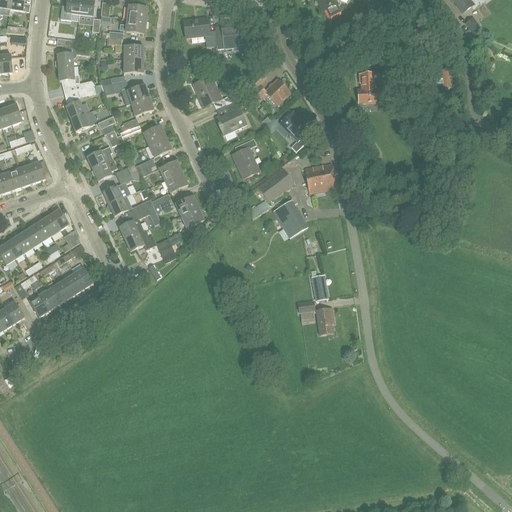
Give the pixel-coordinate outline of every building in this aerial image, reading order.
[(0,0),(0,16),(3,17),(4,10),(10,11),(12,0),(0,0)] [(12,0),(10,11),(29,14),(31,6),(25,5),(25,0),(12,0)] [(71,22),(72,15),(80,16),(82,1),(71,0),(68,0),(68,8),(62,7),(61,20),(71,22)] [(317,0),(324,12),(326,11),(330,19),(341,13),(337,5),(338,5),(335,0),(313,0),(314,1),(317,0)] [(469,0),(452,0),(463,14),(474,6),(469,0)] [(82,1),(80,16),(93,18),(95,3),(82,1)] [(103,4),(101,17),(109,18),(111,5),(103,4)] [(127,20),(147,23),(148,10),(129,7),(127,20)] [(391,15),(389,8),(380,11),(382,18),(391,15)] [(474,18),(466,24),(470,30),(475,37),(484,31),(474,18)] [(92,34),(99,34),(101,21),(94,20),(92,34)] [(120,32),(125,33),(125,34),(145,36),(147,23),(127,20),(126,27),(121,26),(120,32)] [(217,47),(216,32),(209,33),(208,20),(184,23),(186,38),(205,36),(206,48),(217,47)] [(218,51),(224,50),(234,49),(233,41),(247,40),(245,22),(222,25),(223,31),(216,32),(217,47),(218,51)] [(7,35),(25,36),(25,29),(8,28),(7,35)] [(412,32),(419,51),(431,46),(424,28),(412,32)] [(57,47),(76,49),(77,43),(58,40),(57,47)] [(126,46),(123,46),(123,47),(116,46),(116,54),(125,54),(124,61),(144,61),(145,49),(125,48),(126,46)] [(478,65),(481,66),(487,66),(487,49),(479,49),(478,65)] [(78,50),(77,56),(90,58),(91,51),(78,50)] [(73,55),(59,56),(58,56),(58,61),(57,61),(55,63),(56,68),(57,70),(74,68),(73,55)] [(1,57),(2,75),(13,74),(12,56),(1,57)] [(144,76),(144,61),(124,61),(124,75),(144,76)] [(74,68),(57,70),(58,70),(59,83),(68,82),(68,87),(76,87),(75,77),(79,76),(78,68),(74,68)] [(441,85),(443,89),(455,88),(453,70),(441,72),(440,76),(437,76),(434,78),(433,80),(434,83),(435,85),(438,86),(441,85)] [(379,104),(379,99),(384,99),(386,97),(387,95),(386,92),(385,91),(382,90),(382,89),(379,89),(379,91),(376,91),(376,81),(385,81),(384,71),(372,72),(372,75),(360,76),(360,84),(362,84),(362,92),(359,92),(359,104),(365,104),(365,105),(379,104)] [(112,86),(126,84),(125,77),(111,80),(105,81),(106,87),(112,86)] [(227,77),(221,80),(225,87),(230,85),(227,77)] [(203,109),(222,100),(211,78),(194,86),(201,101),(200,102),(203,109)] [(260,104),(268,97),(278,108),(291,95),(278,81),(266,92),(260,87),(260,86),(255,81),(242,93),(248,99),(252,95),(260,104)] [(82,91),(94,88),(93,82),(80,85),(82,91)] [(127,90),(126,84),(112,86),(113,92),(127,90)] [(131,105),(150,99),(146,87),(127,93),(131,105)] [(94,89),(94,88),(82,91),(77,93),(78,99),(96,95),(94,89)] [(227,107),(240,101),(237,95),(224,101),(227,107)] [(150,99),(131,105),(136,118),(155,112),(150,99)] [(245,106),(240,101),(227,107),(230,113),(217,119),(219,125),(219,126),(224,137),(247,126),(239,109),(245,106)] [(71,121),(86,115),(81,103),(66,109),(71,121)] [(7,110),(13,127),(23,123),(17,106),(7,110)] [(13,127),(7,110),(0,112),(0,122),(2,130),(13,127)] [(311,131),(293,113),(280,125),(298,143),(292,149),(297,154),(310,141),(306,136),(311,131)] [(86,116),(86,115),(71,121),(76,134),(91,128),(95,126),(90,114),(86,116)] [(101,131),(102,130),(112,126),(113,126),(116,124),(113,118),(99,125),(101,131)] [(121,135),(139,127),(137,120),(124,125),(127,132),(120,134),(121,135)] [(267,120),(261,125),(264,129),(271,124),(267,120)] [(280,127),(275,122),(266,130),(271,136),(280,127)] [(102,130),(105,136),(115,132),(113,126),(112,126),(102,130)] [(142,133),(139,127),(121,135),(122,137),(124,143),(131,141),(130,138),(142,133)] [(149,147),(167,139),(162,127),(144,135),(149,147)] [(124,143),(122,137),(110,142),(112,148),(124,143)] [(167,139),(149,147),(155,159),(172,151),(167,139)] [(238,154),(237,155),(233,156),(243,180),(260,173),(250,151),(257,147),(254,141),(235,149),(238,154)] [(23,148),(25,153),(33,151),(31,145),(23,148)] [(25,153),(23,148),(15,151),(17,156),(25,153)] [(110,148),(102,152),(88,159),(93,171),(107,165),(114,162),(111,155),(113,154),(110,148)] [(3,155),(5,160),(13,158),(11,152),(3,155)] [(143,172),(155,166),(153,161),(140,166),(136,168),(137,172),(138,174),(142,171),(143,172)] [(44,162),(40,164),(30,167),(36,184),(46,180),(44,175),(49,174),(44,162)] [(114,162),(107,165),(93,171),(99,183),(113,177),(111,173),(118,170),(114,162)] [(165,183),(183,174),(177,162),(160,170),(165,183)] [(118,181),(133,174),(137,172),(136,168),(135,166),(116,175),(118,181)] [(155,166),(143,172),(142,171),(138,174),(141,180),(158,172),(155,166)] [(310,196),(337,191),(332,166),(305,171),(310,196)] [(8,169),(10,174),(15,191),(25,187),(20,171),(14,172),(13,167),(8,169)] [(25,187),(36,184),(30,167),(20,171),(25,187)] [(258,189),(269,204),(295,185),(284,170),(258,189)] [(0,179),(5,194),(15,191),(10,174),(0,177),(0,179)] [(130,175),(133,174),(118,181),(121,187),(133,181),(130,175)] [(183,174),(165,183),(171,195),(189,187),(183,174)] [(109,206),(123,200),(118,188),(104,194),(109,206)] [(154,209),(171,201),(169,196),(152,203),(154,207),(154,209)] [(132,211),(135,216),(150,209),(154,207),(152,203),(151,201),(132,210),(127,198),(123,200),(109,206),(109,207),(108,209),(110,214),(112,214),(113,214),(115,218),(129,212),(132,211)] [(181,218),(199,210),(194,198),(176,206),(181,218)] [(174,207),(171,201),(154,209),(155,209),(159,207),(161,213),(174,207)] [(248,213),(253,221),(271,210),(265,202),(248,213)] [(290,240),(308,229),(292,203),(274,214),(290,240)] [(134,223),(120,230),(125,241),(139,235),(145,232),(139,221),(151,215),(149,210),(150,209),(135,216),(137,221),(134,223)] [(205,222),(199,210),(181,218),(187,230),(205,222)] [(51,217),(61,232),(70,226),(60,211),(51,217)] [(459,223),(462,214),(454,211),(451,221),(459,223)] [(61,232),(51,217),(42,223),(52,237),(61,232)] [(52,237),(42,223),(33,229),(42,243),(52,237)] [(24,234),(33,249),(42,243),(33,229),(24,234)] [(15,240),(24,255),(33,249),(24,234),(15,240)] [(143,242),(139,235),(125,241),(131,253),(144,248),(146,252),(157,247),(158,247),(157,246),(154,237),(143,242)] [(169,240),(171,245),(172,248),(183,242),(180,235),(168,240),(169,240)] [(69,245),(72,249),(81,244),(77,239),(69,245)] [(6,246),(15,261),(24,255),(15,240),(6,246)] [(175,253),(172,248),(171,245),(169,240),(157,246),(158,247),(157,247),(163,259),(175,253)] [(72,249),(69,245),(62,249),(65,254),(72,249)] [(15,261),(6,246),(0,249),(0,256),(6,266),(15,261)] [(72,253),(75,257),(76,259),(84,254),(85,251),(82,246),(72,253)] [(58,252),(51,256),(54,261),(61,257),(58,252)] [(64,258),(67,263),(75,257),(72,253),(64,258)] [(178,260),(175,253),(163,259),(166,265),(178,260)] [(54,261),(51,256),(44,261),(47,265),(54,261)] [(60,267),(67,263),(64,258),(57,262),(60,267)] [(33,268),(36,273),(43,268),(40,263),(33,268)] [(46,270),(49,274),(56,270),(53,265),(46,270)] [(160,280),(152,267),(148,269),(150,272),(156,282),(160,280)] [(26,272),(29,277),(36,273),(33,268),(26,272)] [(49,274),(46,270),(39,274),(42,279),(49,274)] [(75,276),(85,290),(94,284),(85,270),(75,276)] [(27,278),(24,274),(17,278),(20,283),(27,278)] [(85,290),(75,276),(66,281),(76,296),(85,290)] [(28,281),(31,286),(38,281),(35,277),(28,281)] [(328,300),(324,277),(312,279),(316,302),(328,300)] [(31,286),(28,281),(21,285),(24,290),(31,286)] [(57,287),(67,302),(76,296),(66,281),(57,287)] [(15,289),(23,301),(28,297),(21,285),(15,289)] [(48,293),(58,308),(67,302),(57,287),(48,293)] [(39,299),(49,313),(58,308),(48,293),(39,299)] [(49,313),(39,299),(30,305),(39,319),(49,313)] [(16,325),(25,319),(13,300),(5,306),(7,309),(6,310),(16,325)] [(314,303),(298,305),(299,315),(315,313),(314,303)] [(0,313),(0,320),(6,331),(16,325),(6,310),(0,313)] [(321,337),(333,335),(331,320),(334,320),(332,310),(317,312),(321,337)] [(314,322),(312,314),(301,316),(302,324),(314,322)]
